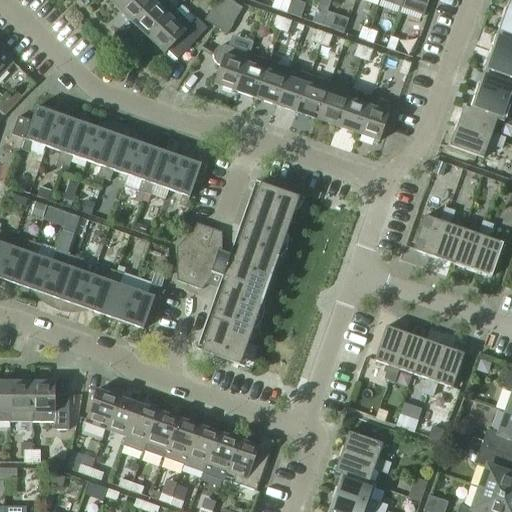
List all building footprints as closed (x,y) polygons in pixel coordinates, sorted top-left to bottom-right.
[(107,0),(116,9),(124,0),(107,0)] [(132,24),(154,0),(124,0),(116,9),(132,24)] [(168,16),(175,9),(164,0),(154,0),(132,24),(148,39),(169,17),(168,16)] [(215,28),(231,2),(228,0),(217,0),(204,21),(215,28)] [(279,11),(282,0),(274,0),(271,9),(279,11)] [(282,0),(279,11),(286,14),(290,3),(282,0)] [(401,8),(403,0),(379,0),(401,8)] [(403,0),(401,8),(423,16),(428,0),(403,0)] [(511,0),(508,0),(503,14),(511,17),(511,0)] [(231,2),(215,28),(225,35),(242,9),(231,2)] [(168,16),(169,17),(148,39),(164,54),(167,51),(177,61),(207,29),(196,19),(191,25),(175,9),(168,16)] [(322,26),(326,15),(318,12),(314,24),(322,26)] [(511,39),(511,17),(503,14),(496,34),(511,39)] [(326,15),(322,26),(329,29),(333,18),(326,15)] [(279,31),(283,19),(276,17),(272,28),(279,31)] [(283,19),(279,31),(287,33),(291,22),(283,19)] [(365,42),(369,30),(361,28),(357,39),(365,42)] [(369,30),(365,42),(372,44),(376,33),(369,30)] [(313,43),(320,45),(324,34),(317,31),(313,43)] [(324,34),(320,45),(327,48),(331,37),(324,34)] [(511,39),(496,34),(490,52),(511,60),(511,39)] [(390,38),(386,49),(394,52),(398,40),(390,38)] [(235,92),(248,54),(227,47),(221,46),(216,49),(213,53),(213,59),(215,64),(220,67),(213,84),(235,92)] [(361,60),(365,48),(357,46),(353,57),(361,60)] [(365,48),(361,60),(368,62),(372,51),(365,48)] [(0,77),(13,63),(0,50),(0,77)] [(511,82),(511,60),(490,52),(483,72),(511,82)] [(255,99),(268,62),(248,54),(235,92),(255,99)] [(276,106),(289,69),(268,62),(255,99),(276,106)] [(410,64),(403,62),(399,73),(406,76),(410,64)] [(296,113),(309,76),(289,69),(276,106),(296,113)] [(511,97),(511,98),(511,97),(511,82),(483,72),(476,91),(510,103),(508,109),(511,109),(511,97)] [(316,121),(330,83),(309,76),(296,113),(316,121)] [(337,128),(350,90),(330,83),(316,121),(337,128)] [(357,135),(370,97),(350,90),(337,128),(357,135)] [(6,101),(13,107),(22,98),(15,91),(6,101)] [(503,123),(508,109),(510,103),(476,91),(470,110),(496,121),(503,123)] [(370,97),(357,135),(379,142),(392,105),(370,97)] [(0,112),(4,116),(13,107),(6,101),(0,106),(0,112)] [(496,121),(470,110),(463,107),(456,127),(503,144),(505,139),(492,134),(496,121)] [(46,148),(57,116),(48,113),(49,112),(36,108),(21,151),(28,153),(32,143),(46,148)] [(62,165),(78,122),(66,118),(65,119),(57,116),(46,148),(60,153),(56,163),(62,165)] [(23,139),(29,122),(18,117),(11,135),(23,139)] [(86,162),(98,130),(89,127),(90,126),(78,122),(62,165),(69,167),(72,157),(86,162)] [(103,180),(121,128),(117,126),(109,125),(106,133),(98,130),(86,162),(101,167),(97,177),(103,180)] [(502,149),(503,144),(456,127),(449,147),(483,159),(488,145),(502,149)] [(127,176),(138,144),(130,141),(133,134),(125,129),(121,128),(103,180),(109,182),(113,171),(127,176)] [(144,194),(159,151),(147,147),(138,144),(127,176),(141,181),(138,192),(144,194)] [(168,191),(179,159),(171,156),(171,155),(159,151),(144,194),(150,196),(154,186),(168,191)] [(179,159),(168,191),(182,196),(178,206),(185,209),(201,165),(188,161),(187,162),(179,159)] [(286,235),(295,210),(293,210),(297,198),(260,184),(234,258),(223,289),(201,352),(238,366),(242,353),(244,354),(253,329),(250,328),(258,306),(261,307),(278,258),(276,257),(284,234),(286,235)] [(39,188),(36,197),(47,201),(50,192),(39,188)] [(64,201),(62,207),(69,209),(71,203),(64,201)] [(35,203),(31,215),(41,219),(46,207),(35,203)] [(49,208),(44,221),(57,225),(62,212),(49,208)] [(432,258),(449,210),(444,208),(439,222),(424,217),(412,251),(432,258)] [(451,264),(463,230),(449,226),(454,212),(449,210),(432,258),(451,264)] [(69,215),(65,228),(76,231),(80,219),(69,215)] [(471,271),(487,224),(482,222),(477,235),(463,230),(451,264),(471,271)] [(207,284),(223,289),(234,258),(221,253),(221,233),(196,224),(176,249),(176,282),(201,290),(207,284)] [(487,224),(471,271),(490,278),(502,244),(488,239),(493,226),(487,224)] [(136,225),(133,231),(143,234),(146,228),(136,225)] [(0,278),(11,247),(0,243),(0,232),(0,231),(0,278)] [(20,287),(35,244),(29,242),(25,252),(11,247),(0,278),(8,282),(8,283),(20,287)] [(39,293),(50,261),(37,256),(41,246),(35,244),(20,287),(32,291),(32,290),(39,293)] [(50,261),(39,293),(49,296),(46,304),(50,307),(54,309),(57,310),(76,258),(69,256),(66,266),(50,261)] [(81,308),(92,276),(78,271),(82,260),(76,258),(57,310),(61,311),(66,312),(70,313),(73,305),(81,308)] [(101,316),(116,272),(110,270),(106,281),(92,276),(81,308),(90,310),(89,311),(101,316)] [(122,322),(133,290),(119,285),(123,275),(116,272),(101,316),(113,320),(114,319),(122,322)] [(133,290),(122,322),(130,325),(130,326),(143,330),(158,287),(151,285),(147,295),(133,290)] [(388,382),(405,334),(385,327),(373,361),(388,366),(383,380),(388,382)] [(412,375),(424,341),(405,334),(388,382),(394,384),(399,370),(412,375)] [(427,395),(444,348),(424,341),(412,375),(426,380),(422,394),(427,395)] [(444,348),(427,395),(432,397),(437,384),(451,389),(464,355),(444,348)] [(511,393),(505,413),(511,415),(511,373),(507,372),(501,388),(511,392),(511,393)] [(0,422),(10,423),(10,383),(0,382),(0,422)] [(31,423),(32,383),(10,383),(10,423),(31,423)] [(32,383),(31,423),(54,423),(54,431),(68,431),(68,396),(54,396),(54,383),(32,383)] [(106,430),(117,398),(96,391),(85,423),(106,430)] [(123,447),(137,405),(117,398),(106,430),(125,437),(121,447),(123,447)] [(143,455),(158,413),(137,405),(123,447),(143,455)] [(163,459),(177,419),(158,413),(143,455),(144,455),(144,453),(163,459)] [(511,415),(505,413),(498,434),(486,430),(480,447),(510,457),(511,452),(511,415)] [(183,467),(197,426),(177,419),(163,459),(183,467)] [(203,475),(218,434),(197,426),(183,467),(202,473),(202,475),(203,475)] [(341,453),(389,470),(390,464),(377,459),(382,445),(348,433),(341,453)] [(223,482),(238,441),(218,434),(203,475),(223,482)] [(238,441),(223,482),(226,473),(235,476),(232,484),(255,492),(267,460),(255,456),(258,448),(238,441)] [(511,475),(505,473),(510,457),(480,447),(474,464),(486,468),(479,489),(511,500),(511,475)] [(32,452),(32,464),(40,464),(40,452),(32,452)] [(387,475),(389,470),(341,453),(334,473),(341,475),(375,487),(375,486),(368,483),(373,470),(387,475)] [(89,478),(92,470),(80,466),(77,474),(89,478)] [(4,470),(4,479),(16,479),(16,470),(4,470)] [(89,478),(100,482),(103,474),(92,470),(89,478)] [(48,482),(62,487),(65,479),(51,474),(48,482)] [(370,500),(375,487),(341,475),(334,494),(368,506),(366,511),(369,511),(375,511),(379,503),(370,500)] [(129,492),(132,484),(120,480),(118,488),(129,492)] [(129,492),(140,496),(143,488),(132,484),(129,492)] [(105,498),(108,490),(96,486),(93,494),(105,498)] [(511,511),(511,500),(479,489),(471,510),(459,506),(457,511),(511,511)] [(108,490),(105,498),(116,501),(118,494),(108,490)] [(169,506),(172,498),(160,494),(158,502),(169,506)] [(365,511),(366,511),(368,506),(334,494),(327,511),(365,511)] [(172,498),(169,506),(180,510),(183,502),(172,498)] [(145,511),(147,504),(136,500),(133,508),(145,511)] [(385,511),(387,506),(379,503),(375,511),(385,511)]
